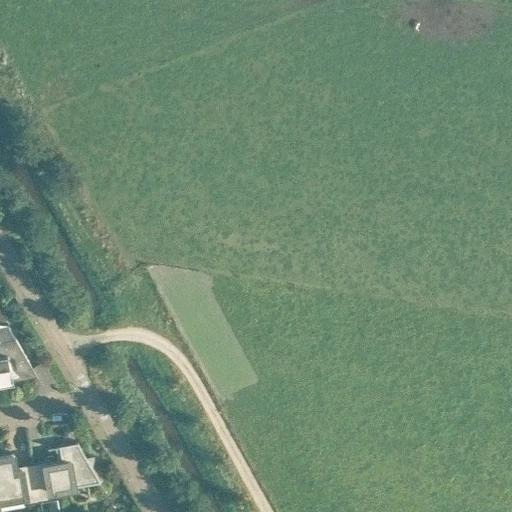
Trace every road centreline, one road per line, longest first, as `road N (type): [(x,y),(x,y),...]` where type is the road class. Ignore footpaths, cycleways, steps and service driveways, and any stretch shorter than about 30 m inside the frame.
road 1 (residential): [(156,511),(0,241)]
road 2 (track): [(65,352),(148,337),(183,357),(273,511)]
